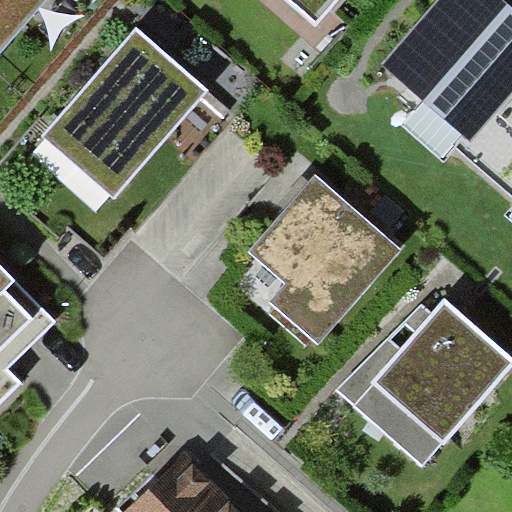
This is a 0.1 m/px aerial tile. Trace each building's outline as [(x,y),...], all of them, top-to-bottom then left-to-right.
[(0,0),(0,42),(36,0),(0,0)] [(279,0),(316,30),(340,0),(279,0)] [(511,9),(501,0),(449,0),(390,68),(511,174),(511,9)] [(127,39),(38,137),(108,199),(205,91),(135,29),(127,39)] [(391,245),(310,175),(287,201),(245,250),(280,280),(262,300),(308,340),(391,245)] [(10,275),(0,265),(0,391),(14,378),(0,364),(50,315),(10,275)] [(511,358),(511,355),(446,297),(431,314),(422,306),(348,389),(424,457),(511,358)] [(234,511),(205,480),(180,454),(118,511),(234,511)]
